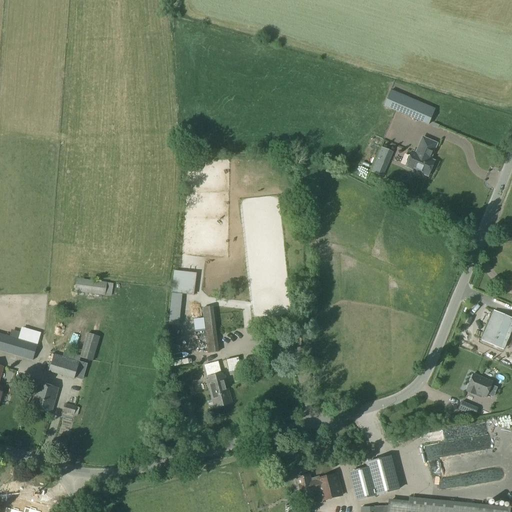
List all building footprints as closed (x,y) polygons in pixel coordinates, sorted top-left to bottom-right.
[(391,91),(384,107),(428,126),(435,110),(391,91)] [(412,153),(406,168),(415,172),(414,173),(415,175),(419,177),(421,176),(421,174),(428,177),(429,173),(431,173),(433,167),(432,166),(434,162),(430,160),(431,156),(432,156),(437,145),(423,139),(416,154),(412,153)] [(377,158),(371,172),(382,176),(388,163),(377,158)] [(174,272),(171,294),(179,295),(193,297),(196,274),(174,272)] [(77,279),(75,293),(105,297),(105,296),(107,284),(107,283),(77,279)] [(212,308),(201,309),(207,354),(218,353),(212,308)] [(511,319),(493,311),(480,341),(502,350),(511,327),(511,319)] [(0,334),(0,352),(33,362),(40,334),(21,329),(18,340),(0,334)] [(87,334),(80,358),(93,362),(99,338),(87,334)] [(471,363),(491,372),(497,359),(476,350),(471,363)] [(511,355),(508,354),(499,381),(511,385),(511,355)] [(53,356),(48,373),(73,381),(79,363),(53,355),(53,356)] [(238,358),(225,361),(228,372),(240,369),(238,358)] [(218,363),(204,366),(207,377),(220,373),(218,363)] [(220,373),(207,377),(208,382),(222,378),(220,373)] [(474,375),(467,393),(475,396),(481,399),(482,396),(487,398),(488,395),(494,397),(497,387),(492,385),(493,382),(484,379),(474,375)] [(208,382),(207,382),(215,409),(230,405),(223,378),(222,378),(208,382)] [(38,384),(31,408),(51,414),(58,390),(38,384)] [(462,402),(458,411),(474,417),(477,409),(462,402)] [(65,404),(62,413),(73,416),(76,407),(65,404)] [(362,444),(341,449),(344,461),(365,456),(362,444)] [(393,458),(367,464),(368,468),(375,495),(375,496),(401,490),(393,458)] [(368,468),(349,473),(356,500),(375,495),(368,468)] [(297,480),(301,497),(306,496),(309,506),(322,503),(321,501),(341,496),(336,476),(335,476),(316,481),(315,479),(309,480),(308,477),(297,480)] [(378,508),(360,508),(360,511),(508,511),(408,500),(408,505),(388,502),(388,508),(378,508)]
